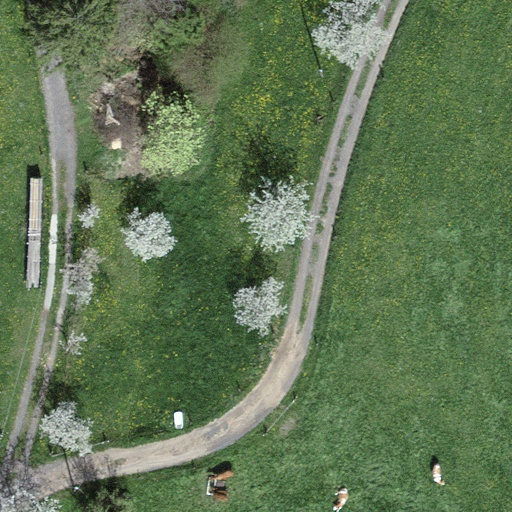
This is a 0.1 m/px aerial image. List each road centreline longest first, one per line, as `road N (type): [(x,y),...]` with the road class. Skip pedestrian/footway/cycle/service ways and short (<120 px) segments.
road 1 (track): [(2,497),(81,469),(175,450),(247,419),(281,375),(306,319),(344,125),(393,0)]
road 2 (track): [(45,0),(60,143),(61,274),(34,405),(0,503)]
